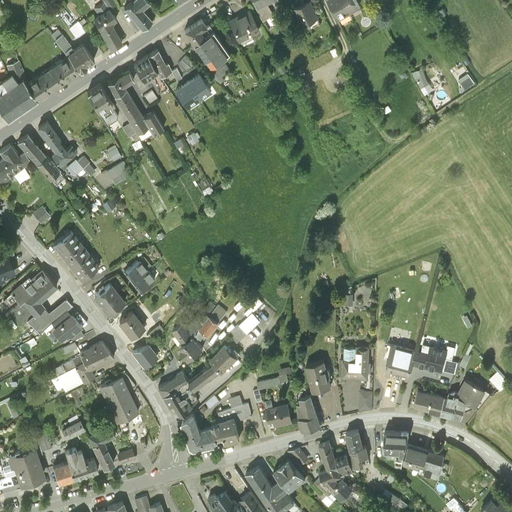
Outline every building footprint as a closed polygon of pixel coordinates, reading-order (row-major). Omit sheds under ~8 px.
[(112,0),(103,0),(104,1),(109,8),(115,4),(112,0)] [(142,8),(134,0),(132,0),(131,1),(124,7),(143,29),(152,21),(142,8)] [(134,0),(142,8),(149,2),(146,0),(134,0)] [(349,11),(342,0),(328,0),(338,17),(349,11)] [(355,0),(342,0),(349,11),(359,6),(355,0)] [(109,8),(104,1),(94,8),(99,15),(94,18),(111,49),(122,43),(110,22),(115,19),(109,8)] [(267,1),(254,7),(264,20),(274,13),(267,1)] [(310,1),(295,8),(303,24),(318,17),(310,1)] [(259,29),(249,11),(230,20),(239,39),(259,29)] [(83,18),(79,21),(83,27),(87,24),(83,18)] [(185,30),(193,43),(203,36),(200,31),(206,26),(202,19),(185,30)] [(83,27),(79,21),(70,27),(76,37),(86,30),(83,27)] [(66,54),(67,53),(73,49),(58,29),(51,35),(66,54)] [(210,32),(203,36),(193,43),(209,66),(225,55),(210,32)] [(73,49),(67,53),(68,54),(79,70),(94,59),(82,42),(73,49)] [(158,49),(149,54),(160,76),(171,70),(167,62),(165,64),(158,49)] [(57,84),(79,70),(68,54),(47,69),(57,84)] [(194,62),(185,54),(178,63),(187,71),(194,62)] [(156,70),(147,55),(133,64),(143,79),(156,70)] [(12,73),(17,80),(22,77),(24,80),(27,78),(18,60),(6,64),(12,73)] [(282,62),(277,65),(282,72),(286,69),(282,62)] [(230,70),(225,64),(212,74),(221,82),(224,79),(222,76),(230,70)] [(406,72),(402,66),(398,69),(402,75),(406,72)] [(263,85),(281,75),(276,67),(258,77),(263,85)] [(303,67),(296,70),(302,86),(310,83),(303,67)] [(422,67),(413,71),(420,85),(429,80),(422,67)] [(176,68),(171,70),(177,80),(181,77),(176,68)] [(36,98),(57,84),(47,69),(26,82),(36,98)] [(108,83),(115,95),(126,89),(123,85),(132,80),(127,71),(108,83)] [(459,77),(464,84),(473,79),(468,71),(459,77)] [(346,72),(337,76),(342,88),(350,84),(346,72)] [(2,80),(0,80),(0,91),(17,80),(12,73),(2,80)] [(199,73),(187,81),(198,98),(210,90),(199,73)] [(0,106),(7,118),(36,98),(26,82),(24,80),(22,77),(17,80),(0,91),(0,106)] [(187,106),(198,98),(187,81),(176,89),(187,106)] [(430,81),(422,85),(425,92),(433,88),(430,81)] [(100,83),(87,92),(98,110),(111,101),(100,83)] [(142,116),(126,89),(115,95),(130,121),(136,132),(147,125),(152,134),(163,127),(153,110),(142,116)] [(151,89),(143,94),(148,102),(156,97),(151,89)] [(60,139),(47,121),(39,127),(57,151),(53,154),(60,163),(64,160),(76,151),(71,145),(66,149),(59,140),(60,139)] [(136,132),(130,121),(123,125),(128,136),(131,134),(136,132)] [(139,138),(136,132),(131,134),(135,141),(139,138)] [(193,132),(187,136),(192,143),(198,140),(193,132)] [(18,141),(32,157),(41,150),(27,134),(18,141)] [(143,145),(139,138),(135,141),(131,143),(135,149),(143,145)] [(180,138),(174,142),(179,151),(185,147),(180,138)] [(19,155),(11,144),(0,152),(4,157),(0,159),(0,183),(26,165),(19,155)] [(120,155),(114,144),(109,147),(110,149),(108,150),(112,159),(120,155)] [(59,170),(41,150),(32,157),(50,178),(59,170)] [(24,151),(19,155),(26,165),(31,161),(24,151)] [(90,161),(83,154),(77,160),(83,167),(88,162),(90,161)] [(75,174),(83,167),(77,160),(75,158),(68,165),(67,166),(75,174)] [(67,166),(68,165),(64,160),(60,163),(64,168),(67,166)] [(128,168),(124,160),(107,170),(111,178),(112,177),(115,182),(130,174),(127,169),(128,168)] [(95,169),(88,162),(83,167),(89,174),(95,169)] [(109,200),(104,204),(108,209),(114,205),(109,200)] [(41,221),(51,214),(44,205),(34,212),(41,221)] [(98,266),(70,229),(53,242),(81,279),(98,266)] [(14,273),(7,257),(0,259),(0,282),(3,282),(2,278),(14,273)] [(124,270),(132,280),(147,268),(139,258),(124,270)] [(154,278),(147,268),(132,280),(139,289),(154,278)] [(21,326),(27,320),(43,307),(39,301),(56,287),(42,271),(31,280),(29,277),(26,279),(27,281),(12,293),(19,302),(9,311),(21,326)] [(102,302),(103,303),(117,292),(110,282),(94,294),(100,303),(102,302)] [(258,291),(248,299),(254,307),(264,300),(258,291)] [(354,302),(354,291),(345,291),(345,302),(354,302)] [(125,301),(117,292),(103,303),(104,304),(102,306),(108,313),(125,301)] [(49,313),(43,307),(27,320),(39,334),(56,320),(66,311),(71,307),(65,301),(49,313)] [(252,308),(229,331),(238,340),(261,318),(252,308)] [(73,319),(66,311),(56,320),(60,324),(53,330),(60,339),(67,334),(70,336),(79,329),(82,327),(75,318),(73,319)] [(144,327),(132,312),(120,321),(132,336),(144,327)] [(227,318),(221,313),(211,325),(217,330),(227,318)] [(173,328),(183,342),(193,334),(183,321),(173,328)] [(84,336),(79,329),(70,336),(74,342),(84,336)] [(193,334),(183,342),(179,345),(188,358),(203,347),(193,334)] [(79,347),(76,341),(64,348),(67,354),(79,347)] [(85,362),(87,361),(108,350),(102,342),(80,353),(85,362)] [(190,378),(193,384),(195,387),(220,368),(222,370),(238,355),(226,343),(211,357),(214,361),(190,378)] [(412,361),(415,349),(388,343),(384,355),(390,357),(386,371),(408,376),(412,361)] [(156,356),(148,345),(132,351),(144,366),(156,356)] [(415,349),(412,361),(441,369),(445,348),(430,345),(428,352),(415,349)] [(343,375),(367,376),(368,346),(357,346),(357,358),(344,358),(343,375)] [(114,358),(108,350),(87,361),(91,370),(114,358)] [(74,358),(54,365),(56,371),(76,365),(74,358)] [(312,389),(330,385),(329,377),(330,377),(328,367),(326,367),(324,359),(306,363),(312,389)] [(498,368),(490,376),(501,388),(509,380),(498,368)] [(280,375),(258,380),(260,386),(282,381),(280,375)] [(106,398),(126,388),(120,376),(100,385),(106,398)] [(177,376),(158,387),(163,395),(182,383),(177,376)] [(183,395),(181,391),(193,384),(190,378),(182,383),(163,395),(169,406),(174,402),(182,413),(191,407),(197,401),(191,390),(183,395)] [(448,396),(445,395),(441,411),(461,416),(463,406),(467,400),(474,404),(484,388),(466,378),(458,393),(455,392),(454,395),(448,393),(448,396)] [(261,387),(255,388),(258,401),(264,399),(261,387)] [(126,388),(106,398),(118,422),(138,412),(126,388)] [(373,390),(360,390),(359,407),(372,408),(373,390)] [(421,406),(441,411),(445,395),(425,390),(421,406)] [(214,394),(207,400),(211,404),(218,398),(214,394)] [(299,417),(316,413),(310,394),(300,396),(301,402),(297,403),(299,417)] [(275,423),(292,419),(288,402),(274,406),(271,398),(265,400),(269,417),(273,416),(275,423)] [(226,441),(240,438),(236,421),(252,416),(249,401),(219,411),(222,420),(219,421),(226,441)] [(194,449),(226,441),(219,421),(213,423),(213,425),(200,429),(195,412),(194,412),(182,422),(191,447),(194,449)] [(319,425),(316,413),(299,417),(302,430),(319,425)] [(65,436),(85,427),(80,419),(62,430),(65,436)] [(101,440),(103,440),(114,434),(110,425),(97,431),(101,440)] [(420,432),(402,428),(402,432),(401,443),(406,444),(404,452),(403,455),(407,456),(405,462),(415,464),(415,463),(426,466),(427,462),(418,460),(422,448),(416,446),(420,432)] [(362,446),(358,430),(346,432),(351,450),(363,447),(362,446)] [(103,468),(113,463),(103,440),(101,440),(97,431),(89,435),(103,468)] [(402,432),(385,431),(384,449),(400,450),(400,452),(404,452),(406,444),(401,443),(402,432)] [(41,450),(51,447),(46,432),(36,435),(41,450)] [(21,482),(45,473),(33,439),(8,448),(21,482)] [(321,477),(315,483),(327,494),(331,490),(341,498),(351,488),(341,479),(339,482),(334,477),(341,475),(335,457),(329,440),(318,443),(328,469),(319,472),(321,477)] [(301,444),(290,450),(299,464),(309,458),(301,444)] [(363,447),(351,450),(355,466),(367,463),(367,459),(369,458),(365,445),(362,446),(363,447)] [(64,451),(67,461),(73,477),(98,469),(94,457),(84,460),(81,449),(77,451),(75,447),(64,451)] [(444,454),(422,448),(418,460),(427,462),(426,466),(424,472),(437,478),(444,454)] [(125,452),(118,455),(121,462),(134,458),(131,449),(125,451),(125,452)] [(341,475),(353,471),(350,464),(351,464),(347,453),(335,457),(341,475)] [(298,483),(305,478),(289,459),(274,470),(281,479),(288,488),(290,490),(298,483)] [(73,477),(67,461),(52,466),(58,482),(73,477)] [(246,473),(261,494),(272,486),(259,466),(246,473)] [(272,486),(261,494),(267,504),(277,497),(276,496),(279,494),(288,488),(281,479),(272,486)] [(251,508),(259,502),(251,490),(243,496),(251,508)] [(214,494),(208,498),(218,511),(244,511),(246,511),(241,501),(238,504),(236,501),(235,500),(233,500),(232,501),(225,491),(216,497),(214,494)] [(281,496),(279,494),(276,496),(277,497),(267,504),(272,511),(279,511),(294,501),(288,492),(281,496)] [(399,497),(392,492),(385,502),(392,507),(399,497)] [(150,511),(149,506),(145,495),(136,497),(140,511),(150,511)] [(454,496),(447,502),(454,509),(456,511),(468,511),(454,496)] [(511,511),(501,501),(498,504),(492,498),(481,508),(485,511),(511,511)] [(125,511),(122,502),(107,507),(107,511),(125,511)] [(163,511),(160,502),(149,506),(150,511),(163,511)] [(252,510),(248,511),(266,511),(259,502),(251,508),(252,510)]
